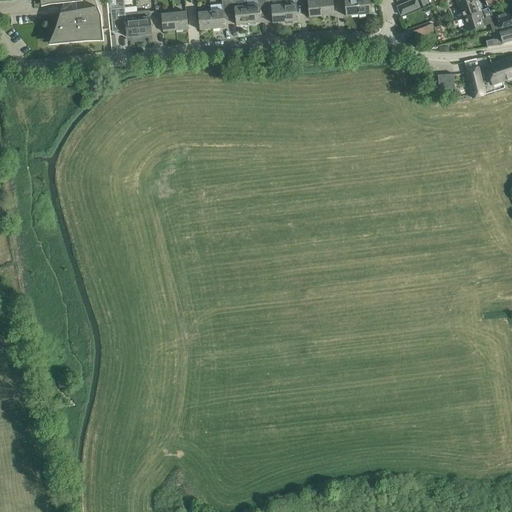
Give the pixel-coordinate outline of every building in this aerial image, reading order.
[(40,0),(41,1),(49,0),(49,4),(65,3),(66,12),(60,13),(55,30),(57,44),(86,41),(86,37),(103,35),(101,16),(94,0),(40,0)] [(123,0),(107,0),(109,13),(111,13),(110,9),(124,8),(124,6),(125,6),(123,0)] [(245,0),(227,0),(229,18),(235,18),(236,24),(248,23),(247,6),(245,0)] [(257,0),(258,4),(247,6),(248,23),(261,22),(260,16),(266,15),(264,0),(257,0)] [(282,0),(264,0),(266,15),(266,17),(272,17),(273,23),(285,22),(282,0)] [(297,20),(295,0),(282,0),(285,22),(286,22),(286,23),(292,23),(292,21),(297,20)] [(319,0),(307,0),(309,17),(321,16),(319,0)] [(332,0),(319,0),(321,16),(334,15),(332,0)] [(344,0),(346,16),(358,14),(356,0),(344,0)] [(356,0),(358,14),(370,13),(369,0),(356,0)] [(412,0),(397,7),(401,15),(419,7),(416,0),(412,0)] [(477,0),(474,1),(459,7),(463,17),(478,12),(483,11),(483,10),(481,6),(480,1),(479,0),(477,0)] [(502,10),(511,7),(509,1),(499,4),(502,10)] [(132,36),(132,38),(133,39),(137,39),(138,37),(138,36),(139,36),(136,12),(125,13),(124,8),(110,9),(111,13),(112,31),(126,30),(127,37),(132,36)] [(481,15),(480,16),(481,20),(483,25),(490,23),(492,31),(495,30),(511,25),(511,13),(511,10),(495,16),(491,17),(489,11),(488,8),(483,10),(483,11),(485,14),(481,15)] [(151,28),(156,27),(155,11),(148,12),(148,10),(136,12),(139,36),(151,35),(151,28)] [(161,14),(161,10),(155,11),(156,27),(157,27),(156,26),(162,26),(163,32),(175,30),(173,13),(161,14)] [(210,11),(212,29),(224,28),(223,10),(210,11)] [(212,29),(210,11),(198,12),(200,30),(212,29)] [(478,12),(463,17),(468,31),(483,25),(481,20),(480,16),(481,15),(485,14),(483,11),(478,12)] [(186,12),(173,13),(175,30),(187,29),(186,12)] [(435,31),(434,27),(432,23),(413,31),(416,38),(435,31)] [(440,25),(434,27),(435,31),(436,34),(443,31),(440,25)] [(494,38),(485,41),(487,47),(503,43),(511,40),(511,26),(499,31),(501,36),(501,38),(495,40),(494,38)] [(511,56),(486,65),(492,83),(511,76),(511,56)] [(478,66),(466,69),(466,70),(472,97),(484,94),(478,66)] [(454,89),(454,74),(438,75),(438,90),(454,89)] [(66,386),(64,375),(56,376),(58,388),(66,386)]
